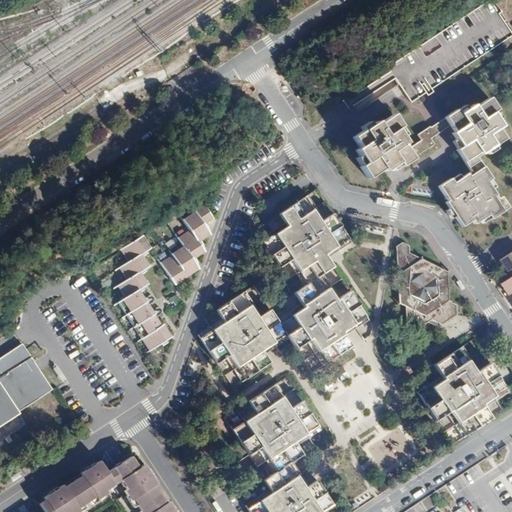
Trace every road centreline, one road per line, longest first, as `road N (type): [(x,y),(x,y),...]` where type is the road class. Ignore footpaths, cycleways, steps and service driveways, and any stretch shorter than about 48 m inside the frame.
road 1 (residential): [(131,418),(166,394),(239,192),(304,145)]
road 2 (residential): [(0,220),(250,57)]
road 3 (residential): [(304,145),(338,196),(425,217),(466,269)]
road 4 (residential): [(511,426),(377,511)]
road 5 (residential): [(131,418),(0,504)]
